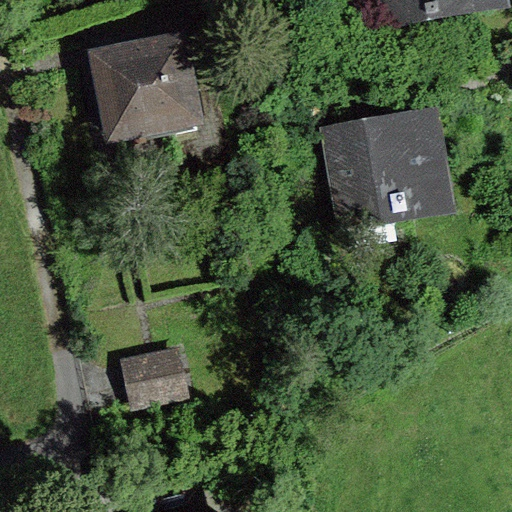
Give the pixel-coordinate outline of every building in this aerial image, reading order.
[(386,0),(388,11),(425,5),(426,14),(508,0),(386,0)] [(112,58),(98,60),(113,138),(167,127),(168,136),(197,130),(180,44),(141,52),(138,39),(109,44),(112,58)] [(430,120),(331,138),(346,222),(445,205),(430,120)] [(177,355),(125,366),(133,406),(185,395),(177,355)] [(20,511),(17,498),(0,501),(0,511),(20,511)]
